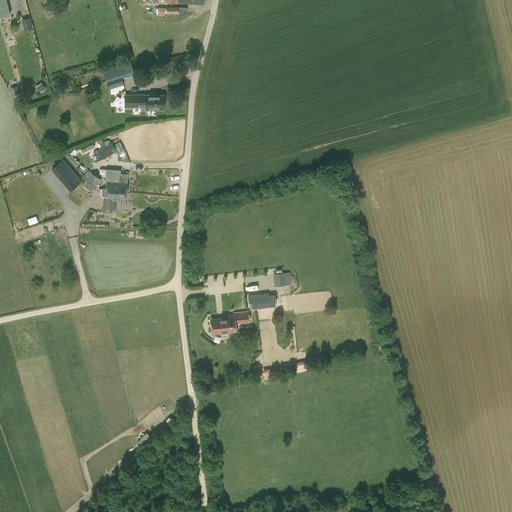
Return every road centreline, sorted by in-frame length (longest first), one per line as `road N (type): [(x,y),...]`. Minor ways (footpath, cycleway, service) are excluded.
road 1 (unclassified): [(184,349),(177,285),(185,165),(215,0)]
road 2 (track): [(0,320),(177,285)]
road 3 (track): [(205,511),(184,349)]
